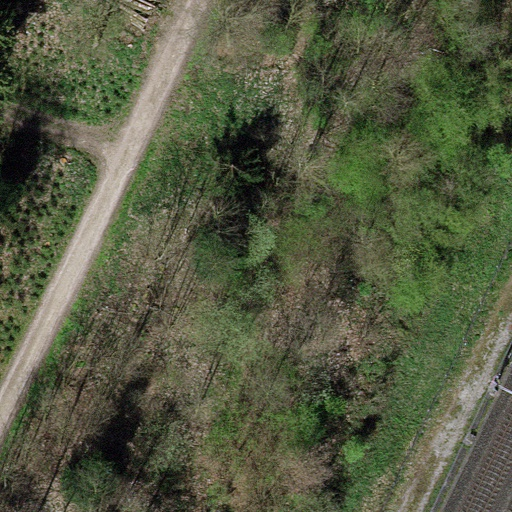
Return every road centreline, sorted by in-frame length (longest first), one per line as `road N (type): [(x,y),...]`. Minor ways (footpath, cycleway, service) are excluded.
road 1 (track): [(0,421),(202,0)]
road 2 (track): [(511,299),(414,511)]
